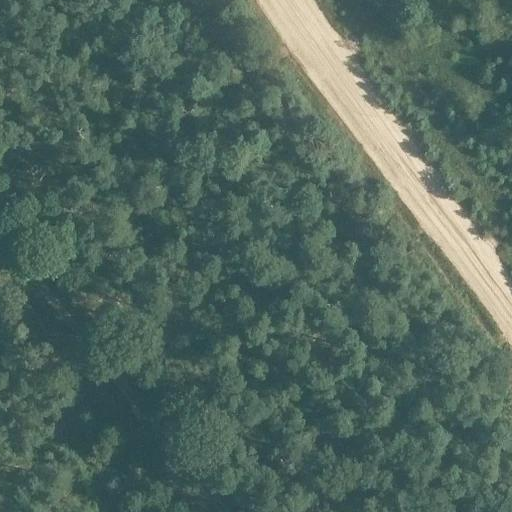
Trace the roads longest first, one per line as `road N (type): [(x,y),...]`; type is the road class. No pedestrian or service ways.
road 1 (track): [(285,0),(511,330)]
road 2 (track): [(223,511),(0,239)]
